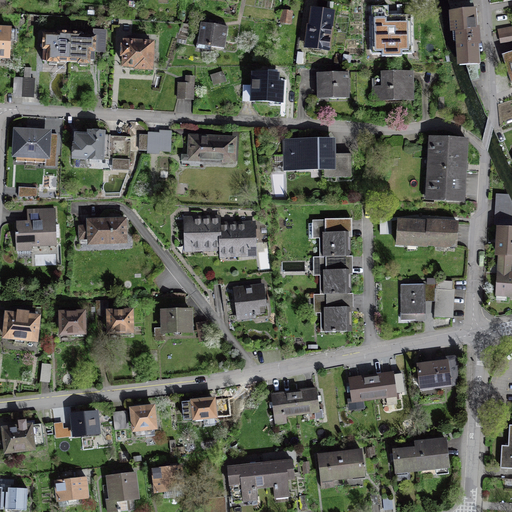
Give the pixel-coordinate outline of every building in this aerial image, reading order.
[(469,2),(450,5),(453,33),(457,32),(460,65),(466,65),(472,77),(478,76),(476,29),(473,29),(469,2)] [(411,15),(388,15),(388,6),(371,7),(372,54),(383,54),(383,57),(401,56),(401,54),(412,54),(411,15)] [(308,26),(305,47),(328,50),(333,13),(313,10),(311,26),(308,26)] [(291,12),(283,12),(282,22),(290,23),(291,12)] [(227,27),(202,23),(199,44),(224,49),(227,27)] [(511,27),(500,29),(502,42),(511,40),(511,27)] [(17,31),(0,29),(0,57),(8,58),(9,42),(16,42),(17,31)] [(81,34),(70,34),(69,62),(78,62),(78,63),(80,63),(80,66),(87,66),(87,64),(89,64),(90,60),(94,61),(95,49),(105,50),(106,31),(96,30),(95,37),(81,36),(81,34)] [(59,61),(69,62),(70,34),(58,33),(58,35),(44,35),(44,44),(39,43),(39,49),(43,49),(43,61),(49,62),(49,64),(57,64),(57,62),(59,62),(59,61)] [(138,39),(126,39),(125,47),(123,47),(123,56),(125,56),(124,66),(136,67),(136,68),(151,69),(152,44),(138,43),(138,39)] [(511,52),(502,56),(511,83),(511,52)] [(25,68),(24,79),(23,94),(33,94),(34,79),(31,79),(32,68),(25,68)] [(382,79),(373,79),(373,101),(406,101),(414,101),(414,85),(413,85),(413,72),(382,72),(382,79)] [(215,83),(224,80),(222,73),(213,76),(215,83)] [(348,73),(318,74),(319,99),(348,98),(348,73)] [(269,105),(285,105),(286,80),(277,80),(278,76),(254,75),(253,87),(245,87),(244,100),(270,102),(269,105)] [(178,98),(193,99),(194,77),(186,76),(186,84),(179,83),(178,98)] [(14,94),(23,94),(24,79),(15,78),(14,94)] [(55,167),(57,134),(17,132),(16,155),(45,156),(44,166),(55,167)] [(121,134),(76,132),(75,157),(120,158),(121,134)] [(148,133),(148,138),(147,151),(169,153),(171,135),(159,134),(148,133)] [(148,138),(140,137),(138,149),(147,151),(148,138)] [(232,138),(187,138),(187,160),(231,161),(232,138)] [(467,140),(431,138),(431,152),(387,150),(384,196),(461,202),(467,140)] [(335,145),(282,145),(282,178),(351,178),(351,156),(335,156),(335,145)] [(129,162),(114,161),(113,170),(128,171),(129,162)] [(36,189),(19,187),(18,198),(36,197),(36,189)] [(498,199),(496,222),(511,224),(511,203),(510,200),(498,199)] [(37,222),(15,222),(15,246),(53,245),(53,210),(37,210),(37,222)] [(186,247),(202,247),(202,219),(186,219),(186,247)] [(220,219),(202,219),(202,247),(220,247),(220,231),(220,219)] [(321,257),(348,256),(347,219),(312,219),(312,224),(321,224),(321,257)] [(81,244),(123,243),(123,220),(87,220),(87,231),(81,231),(81,244)] [(397,244),(457,249),(459,224),(398,220),(397,244)] [(255,226),(237,227),(238,254),(256,254),(255,226)] [(221,255),(238,254),(237,227),(227,227),(228,231),(220,231),(220,247),(221,255)] [(497,253),(511,254),(511,229),(499,228),(497,253)] [(511,254),(497,253),(494,294),(511,295),(511,272),(510,273),(511,254)] [(319,294),(348,294),(348,256),(321,257),(313,257),(313,263),(319,262),(319,294)] [(453,281),(436,281),(436,317),(453,317),(453,281)] [(423,283),(402,283),(402,312),(424,312),(423,283)] [(237,286),(238,317),(266,315),(265,285),(237,286)] [(321,331),(349,331),(348,294),(319,294),(314,294),(314,313),(320,313),(321,331)] [(188,312),(160,312),(160,334),(189,333),(188,312)] [(37,316),(7,314),(5,344),(35,346),(37,316)] [(82,337),(82,335),(85,335),(84,314),(60,314),(60,335),(71,335),(71,338),(82,337)] [(129,314),(108,314),(108,334),(129,334),(129,314)] [(205,323),(195,324),(197,341),(207,340),(205,323)] [(51,365),(42,364),(40,378),(49,380),(51,365)] [(446,364),(412,365),(412,388),(447,388),(446,364)] [(393,372),(371,375),(373,397),(396,394),(393,372)] [(362,398),(373,397),(371,375),(347,378),(352,411),(364,409),(362,398)] [(316,389),(292,392),(295,414),(319,411),(316,389)] [(295,414),(292,392),(271,395),(274,416),(295,414)] [(214,401),(191,401),(192,419),(214,419),(214,401)] [(154,408),(132,408),(132,431),(154,431),(154,408)] [(126,413),(113,413),(114,429),(126,428),(126,413)] [(97,414),(71,414),(71,437),(97,437),(97,414)] [(5,459),(5,456),(42,456),(42,447),(45,447),(45,437),(42,437),(42,427),(27,427),(27,420),(16,420),(16,427),(4,427),(4,453),(1,453),(1,459),(5,459)] [(511,427),(510,428),(509,447),(501,447),(501,469),(511,469),(511,427)] [(414,444),(417,468),(448,465),(445,440),(414,444)] [(417,468),(414,444),(390,446),(393,471),(417,468)] [(359,449),(339,453),(343,477),(363,474),(359,449)] [(322,481),(343,477),(339,453),(319,456),(322,481)] [(287,492),(285,475),(293,474),(291,461),(263,464),(265,486),(273,485),(275,494),(287,492)] [(263,464),(228,469),(232,499),(241,498),(258,496),(256,487),(265,486),(263,464)] [(181,465),(153,465),(154,491),(181,491),(181,465)] [(109,476),(109,497),(106,497),(106,511),(119,511),(120,499),(135,498),(135,475),(109,476)] [(87,500),(86,479),(56,480),(56,501),(87,500)] [(6,493),(4,493),(4,509),(27,509),(27,492),(27,488),(6,488),(6,493)] [(306,495),(299,496),(301,511),(308,510),(306,495)] [(226,511),(225,498),(211,499),(211,505),(211,511),(226,511)] [(392,498),(383,499),(384,509),(393,508),(392,498)]
